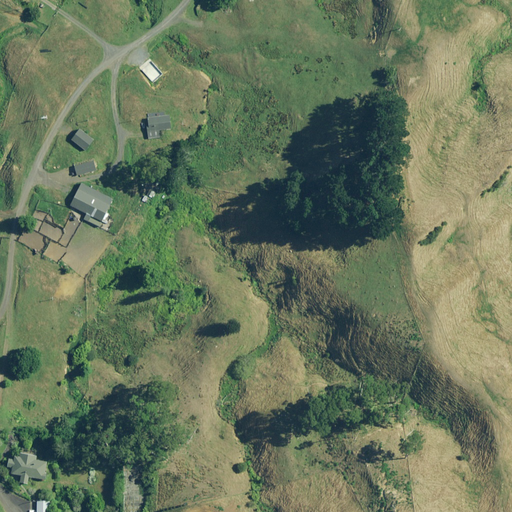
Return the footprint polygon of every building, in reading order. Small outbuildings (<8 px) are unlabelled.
[(172,129),(170,112),(148,114),(149,126),(148,126),(149,138),(161,137),(160,130),(172,129)] [(94,140),(80,129),(72,139),(86,150),(94,140)] [(97,170),(94,160),(75,165),(78,175),(97,170)] [(114,198),(82,183),(71,206),(87,213),(85,219),(100,226),(114,198)] [(37,453),(16,450),(15,459),(10,458),(9,467),(13,467),(12,474),(22,475),(21,482),(29,483),(30,477),(46,479),(48,461),(37,460),(37,453)] [(50,511),(51,501),(38,500),(37,511),(50,511)]
